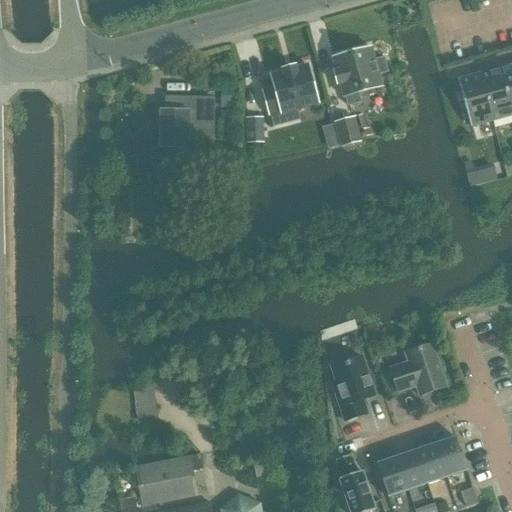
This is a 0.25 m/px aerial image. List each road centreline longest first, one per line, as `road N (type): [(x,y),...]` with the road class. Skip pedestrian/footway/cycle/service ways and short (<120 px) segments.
road 1 (residential): [(61,511),(67,70)]
road 2 (tertiary): [(67,70),(315,0)]
